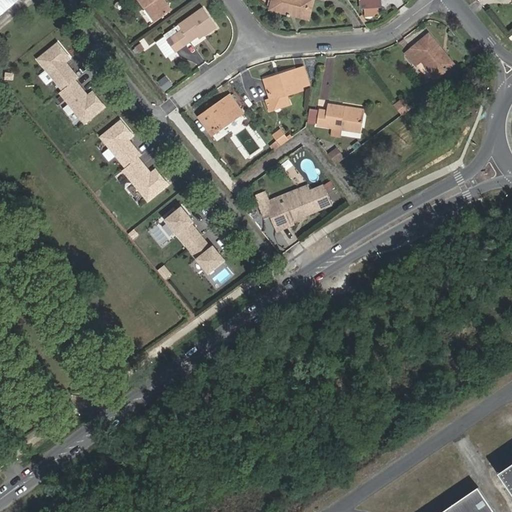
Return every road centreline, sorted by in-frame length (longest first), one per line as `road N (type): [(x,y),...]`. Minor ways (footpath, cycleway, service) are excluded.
road 1 (primary): [(326,264),(0,501)]
road 2 (primary): [(495,147),(464,176),(371,226),(326,264)]
road 3 (primary): [(326,264),(511,181)]
road 4 (residential): [(432,0),(380,36),(294,44),(261,30)]
